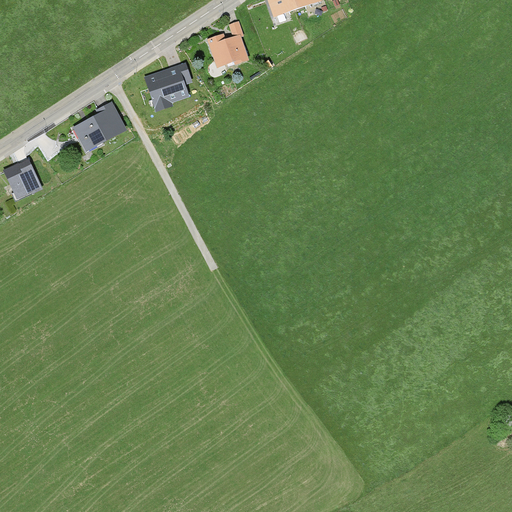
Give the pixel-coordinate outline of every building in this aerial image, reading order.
[(320,0),(266,0),(273,21),(322,4),(320,0)] [(207,41),(217,71),(235,66),(236,68),(249,63),(241,39),(244,38),(239,22),(229,26),(231,33),(207,41)] [(185,65),(146,78),(157,110),(171,106),(170,102),(188,96),(184,84),(191,82),(185,65)] [(110,108),(75,126),(86,147),(121,128),(110,108)] [(26,161),(3,172),(14,196),(37,185),(26,161)]
